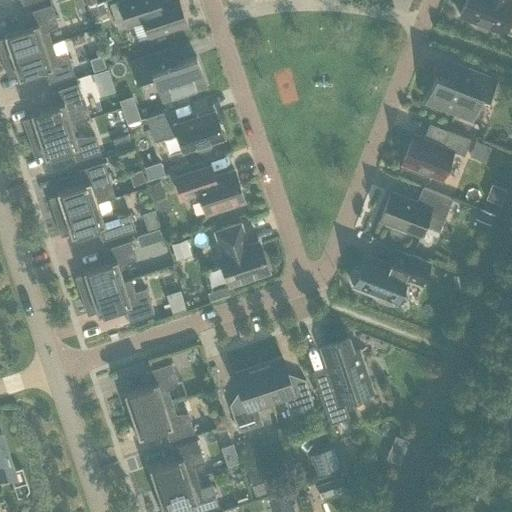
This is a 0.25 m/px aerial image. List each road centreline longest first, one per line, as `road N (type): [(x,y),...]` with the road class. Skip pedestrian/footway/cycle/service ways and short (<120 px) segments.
road 1 (residential): [(421,26),(330,260),(303,287)]
road 2 (residential): [(303,287),(216,25)]
road 3 (residential): [(303,287),(54,369)]
road 4 (residential): [(216,25),(302,5),(421,26)]
road 5 (residential): [(54,369),(0,207)]
road 6 (residential): [(100,511),(54,369)]
